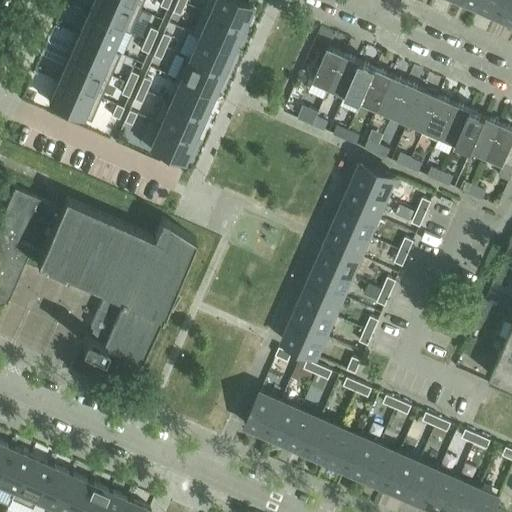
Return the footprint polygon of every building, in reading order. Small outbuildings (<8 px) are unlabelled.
[(118,0),(93,0),(88,13),(121,27),(121,28),(129,32),(130,31),(139,9),(118,0)] [(118,0),(139,9),(143,0),(118,0)] [(178,0),(177,0),(173,10),(180,14),(185,3),(178,0)] [(240,0),(204,0),(200,10),(242,28),(252,5),(240,0)] [(480,0),(478,6),(498,15),(504,0),(480,0)] [(511,0),(504,0),(498,15),(511,21),(511,0)] [(190,32),(190,33),(198,36),(199,35),(232,50),(242,28),(200,10),(190,32)] [(88,13),(78,35),(111,49),(112,48),(121,28),(121,27),(88,13)] [(150,27),(145,38),(153,41),(158,30),(150,27)] [(163,32),(158,43),(166,47),(170,36),(163,32)] [(78,35),(69,57),(110,75),(120,53),(121,52),(112,48),(111,49),(78,35)] [(189,57),(222,72),(232,50),(199,35),(198,36),(189,57)] [(145,38),(141,49),(148,52),(153,41),(145,38)] [(158,43),(153,54),(161,58),(166,47),(158,43)] [(314,80),(330,87),(345,53),(328,45),(314,80)] [(361,60),(345,53),(330,87),(346,94),(361,60)] [(174,77),(174,78),(179,80),(179,79),(213,94),(222,72),(189,57),(184,54),(184,55),(174,77)] [(69,57),(59,79),(101,97),(110,75),(69,57)] [(376,66),(361,60),(346,94),(361,101),(376,66)] [(393,74),(376,66),(361,101),(378,108),(393,74)] [(131,71),(126,82),(133,85),(138,74),(131,71)] [(408,80),(393,74),(378,108),(393,115),(408,80)] [(144,76),(139,87),(146,91),(151,80),(144,76)] [(59,79),(49,101),(91,120),(101,97),(59,79)] [(170,100),(170,101),(203,116),(213,94),(179,79),(179,80),(170,100)] [(424,87),(408,80),(393,115),(409,121),(424,87)] [(126,82),(121,93),(129,96),(133,85),(126,82)] [(139,87),(134,98),(141,101),(146,91),(139,87)] [(440,94),(424,87),(409,121),(425,128),(440,94)] [(455,101),(440,94),(425,128),(440,135),(455,101)] [(152,119),(151,120),(160,124),(160,123),(193,138),(203,116),(170,101),(170,100),(162,97),(161,97),(152,119)] [(471,108),(455,101),(440,135),(456,142),(471,108)] [(116,104),(112,115),(119,118),(124,107),(116,104)] [(487,115),(471,108),(456,142),(472,149),(487,115)] [(129,109),(124,120),(132,123),(137,113),(129,109)] [(303,118),(314,123),(318,115),(307,110),(303,118)] [(329,120),(318,115),(314,123),(325,128),(329,120)] [(503,122),(487,115),(472,149),(488,156),(503,122)] [(511,126),(503,122),(488,156),(504,163),(511,143),(511,126)] [(160,124),(150,146),(183,161),(193,138),(160,123),(160,124)] [(339,124),(335,132),(345,137),(349,129),(339,124)] [(360,133),(349,129),(345,137),(357,142),(360,133)] [(366,146),(377,151),(381,142),(370,138),(366,146)] [(391,147),(381,142),(377,151),(388,155),(391,147)] [(398,160),(409,164),(412,156),(402,152),(398,160)] [(424,161),(412,156),(409,164),(420,169),(424,161)] [(362,160),(353,180),(387,196),(396,175),(362,160)] [(429,173),(440,178),(444,170),(433,165),(429,173)] [(454,175),(444,170),(440,178),(451,183),(454,175)] [(461,187),(472,192),(476,184),(465,179),(461,187)] [(353,180),(344,200),(378,215),(387,196),(353,180)] [(487,189),(476,184),(472,192),(483,197),(487,189)] [(14,186),(0,219),(0,298),(6,301),(6,302),(7,303),(28,255),(38,259),(37,262),(39,263),(40,260),(50,265),(46,275),(47,276),(48,273),(66,281),(65,284),(66,284),(70,274),(106,289),(90,326),(93,327),(90,335),(86,333),(82,342),(102,351),(105,345),(139,360),(139,362),(141,363),(167,304),(171,306),(180,290),(174,286),(196,238),(161,217),(160,219),(162,220),(159,225),(157,228),(156,232),(154,235),(65,196),(59,210),(49,205),(51,202),(14,186)] [(432,191),(427,203),(437,207),(442,195),(432,191)] [(344,200),(335,220),(370,235),(378,215),(344,200)] [(423,211),(419,222),(427,226),(432,215),(423,211)] [(335,220),(327,240),(361,255),(370,235),(335,220)] [(327,240),(318,259),(352,275),(361,255),(327,240)] [(406,251),(415,255),(420,244),(411,240),(406,251)] [(401,262),(410,266),(415,255),(406,251),(401,262)] [(318,259),(309,279),(344,294),(352,275),(318,259)] [(511,271),(511,268),(501,263),(498,272),(510,277),(511,271)] [(506,285),(510,277),(498,272),(494,280),(506,285)] [(309,279),(301,299),(335,314),(344,294),(309,279)] [(388,290),(397,294),(402,283),(393,279),(388,290)] [(369,282),(365,291),(379,297),(383,289),(369,282)] [(383,301),(392,305),(397,294),(388,290),(383,301)] [(498,304),(486,298),(482,307),(494,312),(498,304)] [(301,299),(292,319),(326,334),(335,314),(301,299)] [(494,312),(482,307),(478,315),(490,321),(494,312)] [(462,314),(455,311),(448,328),(455,331),(462,314)] [(292,319),(283,339),(317,355),(326,334),(292,319)] [(371,330),(380,334),(385,323),(376,319),(371,330)] [(366,341),(375,345),(380,334),(371,330),(366,341)] [(482,339),(470,334),(467,342),(479,347),(482,339)] [(511,340),(506,338),(498,356),(511,361),(511,340)] [(475,356),(479,347),(467,342),(463,350),(475,356)] [(280,346),(276,356),(288,361),(292,351),(280,346)] [(511,361),(498,356),(490,374),(511,384),(511,361)] [(359,358),(353,371),(363,375),(369,363),(359,358)] [(309,360),(305,369),(316,374),(320,365),(309,360)] [(320,365),(316,374),(327,379),(331,370),(320,365)] [(348,378),(345,386),(356,391),(359,382),(348,378)] [(359,382),(356,391),(367,396),(370,387),(359,382)] [(261,389),(246,424),(266,433),(282,398),(261,389)] [(388,395),(384,404),(395,409),(399,400),(388,395)] [(282,398),(266,433),(286,441),(301,407),(282,398)] [(399,400),(395,409),(406,413),(410,405),(399,400)] [(301,407),(286,441),(306,450),(321,416),(301,407)] [(427,412),(424,421),(435,426),(438,417),(427,412)] [(321,416),(306,450),(326,459),(341,424),(321,416)] [(438,417),(435,426),(446,431),(449,422),(438,417)] [(341,424),(326,459),(346,468),(361,433),(341,424)] [(467,430),(463,439),(474,443),(478,435),(467,430)] [(361,433),(346,468),(365,476),(380,442),(361,433)] [(478,435),(474,443),(485,448),(489,439),(478,435)] [(0,470),(11,445),(0,440),(0,470)] [(380,442),(365,476),(385,485),(400,450),(380,442)] [(13,494),(31,454),(11,445),(0,470),(0,487),(12,493),(13,494)] [(511,448),(507,446),(503,456),(511,459),(511,448)] [(400,450),(385,485),(405,494),(420,459),(400,450)] [(33,502),(51,463),(31,454),(13,494),(12,493),(10,498),(11,498),(31,507),(32,507),(34,503),(33,502)] [(420,459),(405,494),(425,502),(440,468),(420,459)] [(53,511),(71,472),(51,463),(33,502),(34,503),(52,510),(53,511)] [(440,468),(425,502),(444,511),(460,477),(440,468)] [(76,511),(90,480),(71,472),(53,511),(52,510),(51,511),(76,511)] [(460,477),(444,511),(446,511),(467,511),(479,485),(460,477)] [(99,511),(110,489),(90,480),(76,511),(99,511)] [(479,485),(467,511),(492,511),(500,494),(479,485)] [(123,511),(130,498),(110,489),(99,511),(123,511)] [(148,511),(150,507),(130,498),(123,511),(148,511)]
